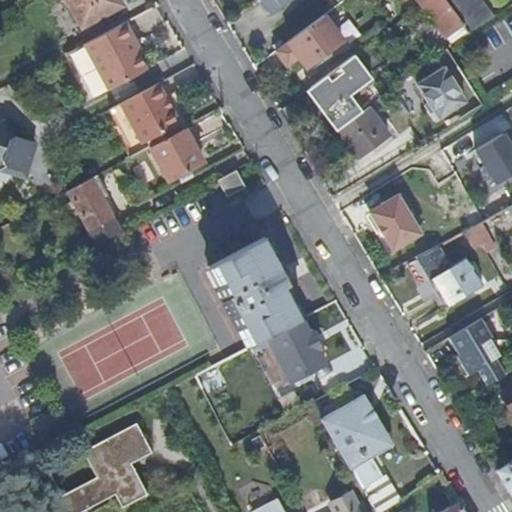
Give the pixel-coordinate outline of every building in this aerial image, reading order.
[(122,7),(118,0),(64,0),(64,2),(65,6),(67,9),(73,11),(84,29),(122,7)] [(430,0),(421,7),(447,40),(464,27),(443,0),(430,0)] [(443,0),(464,27),(470,34),(494,18),(480,0),(443,0)] [(324,18),(276,53),(287,68),(300,59),(307,69),(343,43),(324,18)] [(143,51),(127,23),(123,25),(139,54),(143,51)] [(139,54),(123,25),(69,55),(92,96),(94,101),(148,71),(139,54)] [(448,49),(426,65),(461,122),(462,121),(484,107),(448,49)] [(359,54),(355,57),(369,74),(373,71),(359,54)] [(355,57),(312,89),(342,129),(369,108),(385,96),(369,74),(355,57)] [(160,85),(110,112),(133,153),(136,157),(152,149),(185,131),(168,100),(160,85)] [(312,89),(308,92),(337,132),(339,131),(342,129),(312,89)] [(178,95),(168,100),(185,131),(186,130),(190,128),(182,113),(176,102),(180,99),(178,95)] [(342,129),(339,131),(362,162),(392,140),(369,108),(342,129)] [(477,144),(500,134),(494,120),(471,131),(477,144)] [(0,124),(0,164),(3,163),(6,169),(23,174),(32,149),(28,142),(16,139),(7,121),(0,124)] [(186,130),(185,131),(152,149),(170,182),(204,164),(186,130)] [(455,168),(467,161),(487,193),(511,177),(511,138),(507,131),(471,153),(461,138),(443,149),(455,168)] [(245,187),(236,171),(220,180),(229,196),(245,187)] [(111,198),(100,177),(94,180),(105,201),(111,198)] [(71,193),(99,246),(123,233),(105,201),(94,180),(71,193)] [(391,254),(427,234),(403,192),(367,212),(391,254)] [(511,215),(509,210),(482,225),(486,233),(509,220),(511,218),(511,215)] [(482,225),(464,234),(472,249),(482,244),(487,254),(495,249),(486,233),(482,225)] [(453,238),(417,265),(429,280),(464,253),(453,238)] [(255,346),(304,320),(286,289),(290,286),(284,275),(265,239),(214,267),(231,297),(228,299),(255,346)] [(467,260),(431,282),(447,309),(483,287),(467,260)] [(480,321),(449,341),(459,358),(457,359),(468,378),(478,373),(487,388),(506,377),(496,361),(491,364),(481,348),(493,340),(480,321)] [(489,342),(481,348),(491,364),(496,361),(500,359),(489,342)] [(219,368),(200,376),(207,392),(226,383),(219,368)] [(511,390),(501,397),(511,416),(511,390)] [(373,453),(348,468),(351,474),(372,461),(395,448),(366,397),(361,401),(378,431),(381,439),(381,444),(377,450),(373,453)] [(361,401),(322,423),(348,468),(373,453),(377,450),(381,444),(381,439),(378,431),(361,401)] [(62,501),(48,476),(20,492),(30,511),(91,511),(115,499),(123,511),(148,498),(132,468),(152,457),(137,430),(84,458),(98,482),(62,501)] [(372,461),(351,474),(362,493),(383,481),(372,461)] [(511,463),(498,472),(511,495),(511,463)] [(373,511),(387,511),(403,503),(388,478),(383,481),(362,493),(373,511)] [(336,511),(358,511),(350,495),(332,504),(336,511)]
